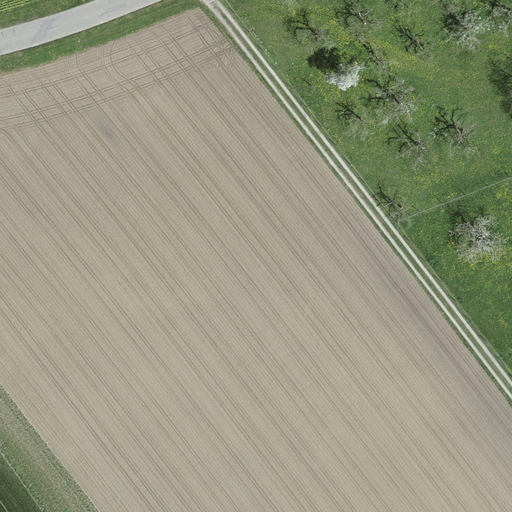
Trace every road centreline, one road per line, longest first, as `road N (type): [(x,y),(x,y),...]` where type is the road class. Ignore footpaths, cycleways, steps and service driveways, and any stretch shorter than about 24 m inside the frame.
road 1 (track): [(511,390),(212,0)]
road 2 (unclassified): [(0,43),(128,0)]
